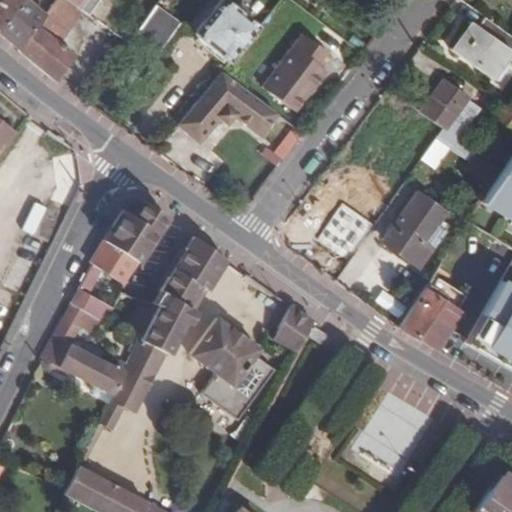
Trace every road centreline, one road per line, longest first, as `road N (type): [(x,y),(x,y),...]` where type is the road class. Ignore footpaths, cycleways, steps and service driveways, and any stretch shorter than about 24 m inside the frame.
road 1 (residential): [(242,241),(370,334),(511,413)]
road 2 (residential): [(242,241),(428,0)]
road 3 (residential): [(0,402),(74,237),(126,156)]
road 4 (residential): [(0,52),(126,156)]
road 5 (residential): [(126,156),(242,241)]
